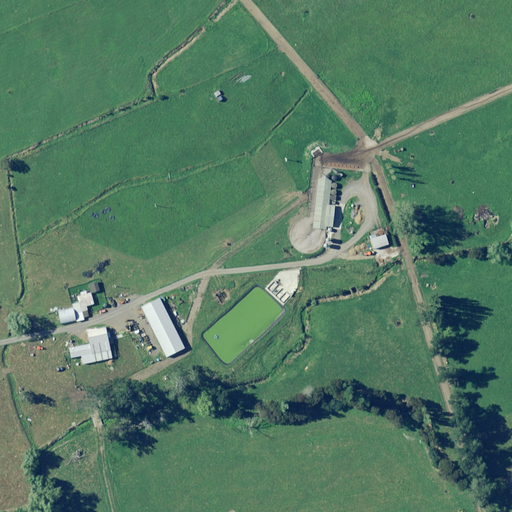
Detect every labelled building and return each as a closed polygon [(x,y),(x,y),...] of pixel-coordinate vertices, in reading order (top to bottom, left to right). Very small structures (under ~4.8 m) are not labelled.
[(331,180),(318,179),(313,228),(325,230),(326,226),(333,227),(335,205),(329,204),(331,180)] [(389,244),(384,229),(369,234),(374,249),(389,244)] [(100,291),(97,282),(89,285),(91,293),(100,291)] [(74,310),(76,314),(88,310),(87,306),(94,304),(90,293),(87,294),(85,290),(80,292),(81,296),(77,297),(79,302),(72,304),(73,307),(74,310)] [(185,348),(160,298),(141,307),(166,358),(185,348)] [(78,320),(76,314),(74,310),(73,307),(58,313),(62,325),(78,320)] [(112,337),(111,330),(107,331),(106,327),(87,331),(90,344),(69,348),(71,358),(81,356),(83,364),(112,358),(110,344),(114,343),(112,337)]
